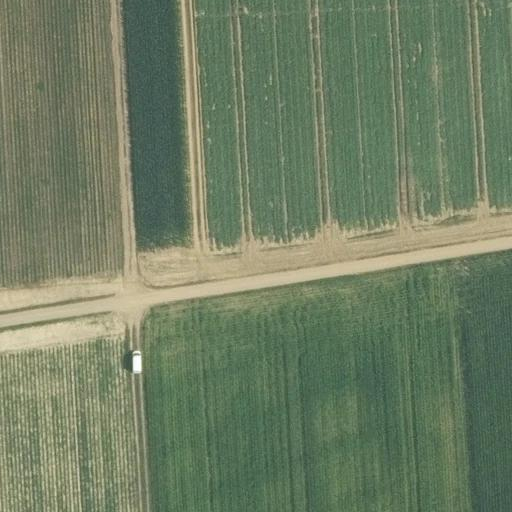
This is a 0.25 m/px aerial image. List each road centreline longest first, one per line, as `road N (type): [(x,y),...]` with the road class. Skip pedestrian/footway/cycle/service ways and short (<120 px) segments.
road 1 (track): [(511,243),(129,300)]
road 2 (track): [(129,300),(112,0)]
road 3 (track): [(129,300),(143,511)]
road 4 (track): [(129,300),(0,321)]
